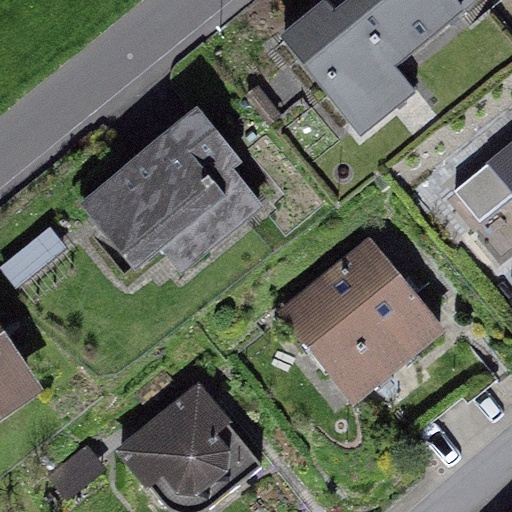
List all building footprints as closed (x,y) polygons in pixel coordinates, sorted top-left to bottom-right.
[(327,5),(291,35),(365,125),(405,91),(386,68),(457,9),(448,0),(362,0),(339,19),(327,5)] [(192,119),(90,201),(138,261),(241,179),(192,119)] [(511,143),(488,163),(511,192),(511,143)] [(369,254),(296,315),(357,389),(431,328),(369,254)] [(0,342),(0,412),(32,390),(0,342)] [(198,395),(128,450),(176,511),(195,511),(254,466),(198,395)]
